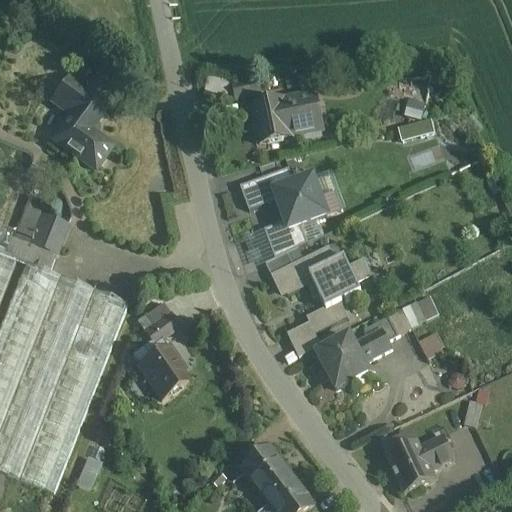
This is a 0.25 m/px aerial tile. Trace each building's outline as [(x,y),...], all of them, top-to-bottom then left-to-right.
[(127,81),(108,67),(101,77),(121,91),(127,81)] [(100,79),(87,97),(70,84),(53,107),(55,108),(56,106),(75,120),(57,145),(55,143),(54,145),(95,174),(111,151),(89,135),(119,93),(100,79)] [(258,84),(233,89),(236,103),(261,97),(258,84)] [(231,91),(221,89),(217,101),(227,104),(231,91)] [(310,100),(316,128),(321,127),(316,98),(310,100)] [(310,100),(285,105),(293,141),(323,135),(321,127),(316,128),(310,100)] [(285,105),(252,112),(256,133),(264,131),(267,146),(293,141),(285,105)] [(439,125),(406,129),(408,142),(441,138),(439,125)] [(289,173),(240,191),(249,215),(277,204),(274,196),(295,188),(289,173)] [(295,188),(274,196),(277,204),(286,226),(289,234),(301,229),(327,220),(312,181),(295,188)] [(307,247),(301,229),(289,234),(286,226),(264,234),(275,262),(307,247)] [(0,255),(17,262),(25,265),(49,275),(56,258),(11,241),(14,233),(0,228),(0,255)] [(329,251),(277,276),(278,277),(288,297),(287,297),(288,299),(314,287),(310,278),(336,265),(329,251)] [(0,306),(17,262),(0,255),(0,306)] [(336,265),(310,278),(314,287),(325,311),(326,313),(341,306),(361,296),(357,287),(349,270),(345,261),(336,265)] [(362,264),(349,270),(357,287),(367,282),(370,281),(372,280),(371,277),(370,277),(365,266),(365,265),(364,262),(362,263),(362,264)] [(49,275),(25,265),(0,328),(0,474),(55,496),(67,463),(68,463),(129,306),(81,287),(64,281),(49,275)] [(407,308),(414,328),(443,318),(436,299),(407,308)] [(163,306),(146,318),(152,327),(170,315),(163,306)] [(341,306),(326,313),(325,311),(307,320),(309,326),(315,336),(348,321),(341,306)] [(403,313),(389,320),(398,339),(412,332),(403,313)] [(153,328),(145,334),(152,344),(154,347),(163,341),(180,329),(171,316),(153,328)] [(146,318),(138,324),(145,334),(153,328),(152,327),(146,318)] [(389,320),(364,333),(368,340),(382,332),(388,344),(398,339),(389,320)] [(320,349),(315,336),(309,326),(288,336),(299,359),(320,349)] [(368,340),(354,347),(365,367),(393,351),(388,344),(382,332),(368,340)] [(424,342),(433,360),(451,351),(442,333),(424,342)] [(349,338),(318,355),(337,391),(369,374),(365,367),(354,347),(349,338)] [(152,344),(132,358),(140,370),(169,349),(163,341),(154,347),(152,344)] [(140,370),(139,370),(162,402),(188,383),(182,374),(185,372),(169,349),(140,370)] [(495,409),(479,405),(471,434),(486,438),(495,409)] [(455,462),(443,437),(419,448),(431,474),(455,462)] [(417,443),(386,458),(404,496),(435,481),(431,474),(419,448),(417,443)] [(269,504),(296,483),(269,449),(243,470),(269,504)] [(90,456),(80,486),(96,492),(106,462),(90,456)] [(296,483),(269,504),(274,511),(308,511),(314,508),(296,483)]
